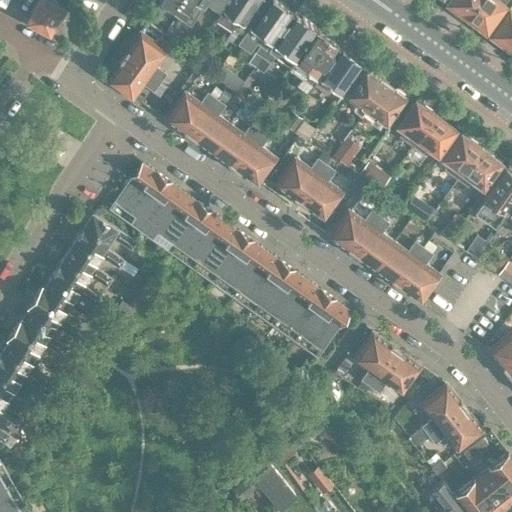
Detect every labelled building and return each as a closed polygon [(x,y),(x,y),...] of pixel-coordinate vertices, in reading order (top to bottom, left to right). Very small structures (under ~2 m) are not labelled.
[(36,24),(37,27),(42,30),(45,29),(48,31),(62,4),(54,0),(35,0),(26,19),(36,24)] [(158,0),(158,1),(181,16),(190,0),(158,0)] [(191,0),(181,16),(177,13),(173,20),(177,23),(178,22),(185,26),(188,21),(189,22),(198,8),(196,7),(199,2),(203,4),(205,0),(210,0),(220,6),(224,0),(191,0)] [(225,0),(214,17),(229,27),(224,35),(234,41),(256,8),(254,6),(257,0),(225,0)] [(294,12),(268,48),(265,46),(291,10),(285,5),(285,4),(279,0),(266,0),(243,32),(254,41),(255,39),(258,41),(246,57),(261,68),(272,52),(289,63),(316,26),(301,15),(300,17),(294,12)] [(447,0),(447,1),(466,15),(476,0),(447,0)] [(476,0),(466,15),(486,29),(504,3),(503,2),(504,0),(476,0)] [(489,31),(509,46),(511,41),(511,8),(508,6),(489,31)] [(300,82),(307,86),(310,82),(309,81),(337,43),(330,39),(332,37),(317,26),(288,66),(304,77),(300,82)] [(126,50),(123,54),(159,80),(165,72),(155,65),(165,50),(138,31),(125,49),(126,50)] [(313,81),(334,96),(361,59),(347,48),(346,50),(339,45),(313,81)] [(159,80),(123,54),(119,58),(106,76),(133,95),(143,81),(153,88),(158,80),(159,80)] [(213,74),(235,90),(244,79),(222,63),(213,74)] [(344,91),(365,106),(385,79),(376,73),(376,70),(371,66),(368,67),(364,64),(344,91)] [(365,106),(361,112),(368,117),(372,111),(387,122),(406,95),(402,91),(402,88),(397,85),(394,86),(385,79),(365,106)] [(153,88),(151,90),(159,96),(166,86),(158,80),(153,88)] [(214,86),(209,92),(215,97),(220,90),(214,86)] [(223,88),(217,96),(225,102),(230,94),(223,88)] [(185,130),(189,133),(215,97),(207,91),(200,101),(186,91),(166,118),(185,131),(185,130)] [(215,97),(189,133),(194,136),(193,137),(211,150),(230,122),(217,113),(223,103),(215,97)] [(399,134),(412,143),(435,111),(414,97),(395,124),(403,129),(399,134)] [(435,111),(412,143),(425,153),(429,147),(436,153),(455,126),(435,111)] [(282,121),(293,130),(300,120),(289,112),(282,121)] [(230,122),(211,150),(228,162),(229,161),(233,165),(259,128),(251,123),(244,132),(230,122)] [(259,128),(233,165),(237,168),(255,181),(274,154),(260,144),(267,134),(259,128)] [(444,167),(457,176),(480,144),(460,130),(441,156),(448,162),(444,167)] [(331,155),(345,165),(360,145),(345,135),(331,155)] [(480,144),(457,176),(470,186),(474,180),(481,186),(501,159),(490,151),(490,149),(486,146),(484,147),(480,144)] [(357,172),(372,183),(385,164),(370,154),(357,172)] [(296,156),(276,183),(294,196),(295,196),(299,199),(325,163),(317,157),(310,166),(296,156)] [(134,214),(135,215),(163,175),(156,170),(156,171),(142,161),(114,200),(134,214)] [(325,163),(299,199),(304,202),(303,203),(321,216),(341,188),(326,178),(333,169),(325,163)] [(476,208),(488,217),(495,222),(511,198),(511,167),(508,165),(506,168),(503,165),(482,194),(485,196),(476,208)] [(156,230),(183,191),(170,181),(171,180),(163,175),(135,215),(134,214),(130,221),(152,237),(156,230)] [(156,230),(176,244),(204,205),(197,199),(197,200),(183,191),(156,230)] [(413,194),(404,206),(423,219),(431,207),(413,194)] [(176,244),(197,259),(224,220),(211,210),(212,210),(204,205),(176,244)] [(350,208),(330,235),(348,248),(349,248),(353,251),(379,214),(371,209),(364,218),(350,208)] [(91,211),(79,230),(104,247),(111,235),(130,247),(135,240),(91,211)] [(379,214),(353,251),(358,254),(357,254),(375,267),(394,240),(380,230),(387,220),(379,214)] [(439,229),(448,236),(458,224),(448,217),(439,229)] [(197,259),(217,274),(245,234),(238,229),(224,220),(197,259)] [(79,230),(66,249),(91,266),(99,254),(131,275),(134,271),(146,278),(148,276),(104,247),(79,230)] [(465,248),(476,255),(487,239),(476,232),(465,248)] [(217,274),(238,288),(265,249),(252,240),(253,239),(245,234),(217,274)] [(394,240),(375,267),(392,279),(393,279),(397,282),(423,246),(414,240),(408,249),(394,240)] [(423,246),(397,282),(401,285),(401,286),(419,299),(438,272),(424,261),(431,252),(423,246)] [(66,249),(54,268),(79,285),(86,273),(105,285),(110,278),(91,266),(66,249)] [(238,288),(258,303),(286,263),(279,258),(279,259),(265,249),(238,288)] [(495,249),(487,260),(498,268),(507,257),(495,249)] [(497,273),(511,283),(511,263),(507,260),(497,273)] [(258,303),(279,318),(306,278),(293,269),(294,268),(286,263),(258,303)] [(54,268),(43,285),(41,287),(66,304),(74,292),(92,304),(97,297),(79,285),(54,268)] [(279,318),(299,332),(328,292),(320,287),(320,288),(306,278),(279,318)] [(41,287),(43,285),(40,284),(26,305),(25,304),(25,306),(26,307),(27,307),(27,306),(47,319),(72,335),(77,327),(59,315),(66,304),(41,287)] [(299,332),(320,347),(338,323),(349,309),(334,298),(335,298),(328,292),(299,332)] [(7,334),(35,352),(42,341),(60,353),(65,345),(41,329),(44,325),(47,319),(27,306),(27,307),(26,307),(25,306),(22,311),(20,314),(20,313),(19,315),(19,316),(7,334)] [(362,377),(370,383),(396,347),(392,344),(392,343),(374,330),(354,357),(369,367),(362,377)] [(511,330),(489,349),(503,367),(503,366),(507,370),(511,366),(511,330)] [(8,338),(0,350),(0,357),(22,371),(40,383),(45,376),(27,364),(35,352),(7,334),(6,336),(8,338)] [(396,347),(370,383),(378,389),(385,379),(399,389),(419,362),(401,349),(400,350),(396,347)] [(0,384),(10,391),(28,403),(33,395),(14,383),(22,371),(0,357),(0,384)] [(362,378),(357,384),(363,389),(367,382),(362,378)] [(422,424),(428,432),(463,405),(460,400),(461,400),(447,382),(421,403),(432,417),(422,424)] [(0,384),(0,411),(16,422),(20,414),(2,402),(10,391),(0,384)] [(467,409),(463,405),(428,432),(435,440),(444,433),(455,446),(481,426),(467,408),(467,409)] [(0,438),(3,441),(8,433),(0,427),(0,438)] [(417,428),(408,435),(414,443),(423,436),(417,428)] [(282,431),(267,445),(282,461),(296,447),(282,431)] [(487,441),(482,435),(472,442),(478,449),(487,441)] [(472,442),(463,450),(468,457),(478,449),(472,442)] [(276,457),(269,448),(249,470),(279,507),(295,494),(269,462),(276,457)] [(490,465),(511,494),(511,456),(507,450),(489,465),(490,465)] [(435,451),(426,459),(431,465),(440,457),(435,451)] [(446,464),(440,457),(431,465),(436,472),(446,464)] [(511,496),(511,494),(490,465),(474,478),(498,508),(511,496)] [(493,511),(498,508),(474,478),(473,477),(455,492),(471,511),(493,511)] [(445,506),(437,511),(463,511),(466,510),(442,479),(431,488),(445,506)] [(0,511),(8,511),(18,507),(5,485),(0,488),(0,511)]
